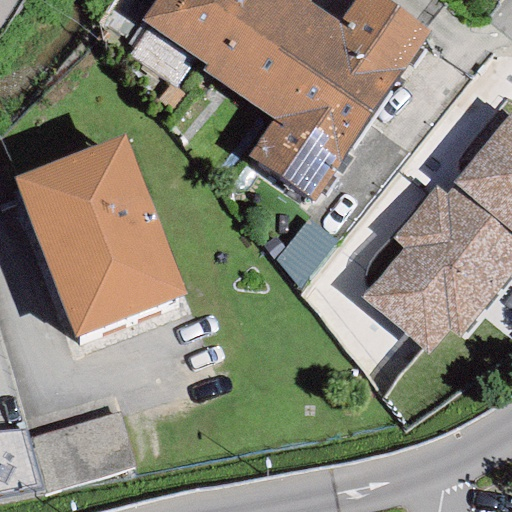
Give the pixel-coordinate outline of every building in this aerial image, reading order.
[(342,48),(271,0),(169,0),(153,24),(217,69),(212,76),(288,127),(261,167),(312,202),(420,44),(370,7),(342,48)] [(175,90),(199,56),(153,24),(130,58),(175,90)] [(511,128),(361,296),(428,356),(511,262),(511,128)] [(79,343),(172,308),(118,165),(25,200),(79,343)] [(39,493),(134,465),(120,417),(25,445),(39,493)]
